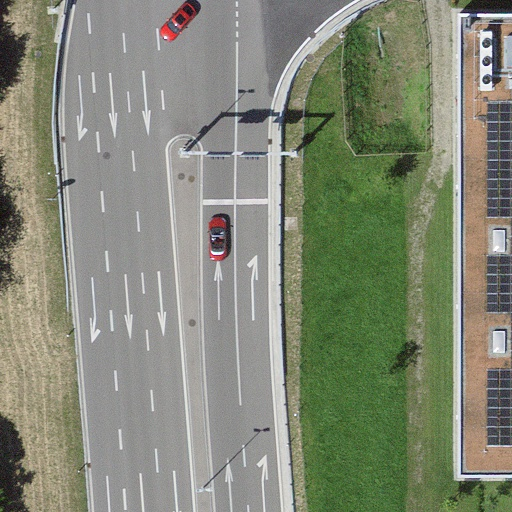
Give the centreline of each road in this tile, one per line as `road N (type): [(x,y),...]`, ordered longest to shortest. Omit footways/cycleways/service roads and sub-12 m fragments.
road 1 (trunk): [(231,511),(218,0)]
road 2 (trunk): [(122,5),(158,468)]
